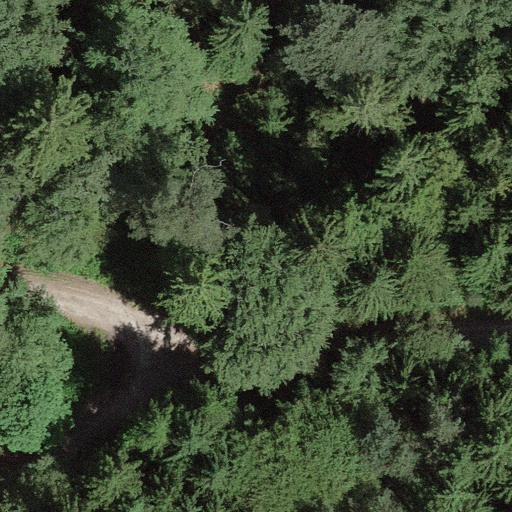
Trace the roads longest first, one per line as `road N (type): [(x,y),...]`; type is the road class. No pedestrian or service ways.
road 1 (track): [(0,282),(203,350),(511,347)]
road 2 (track): [(203,350),(86,422),(0,494)]
